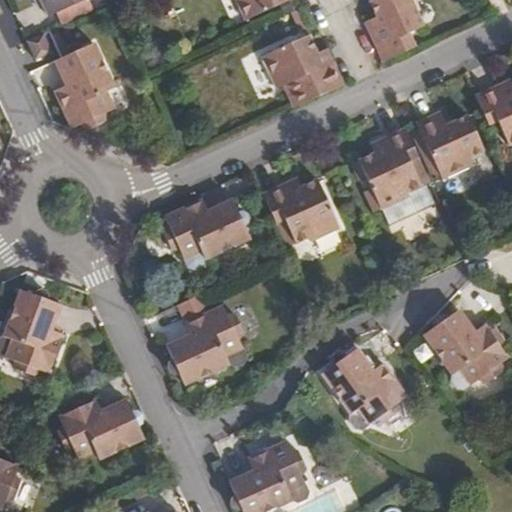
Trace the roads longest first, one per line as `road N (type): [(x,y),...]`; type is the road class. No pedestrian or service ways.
road 1 (residential): [(511,28),(121,212)]
road 2 (residential): [(190,448),(287,397),(331,345),(468,283)]
road 3 (residential): [(94,238),(190,448)]
road 4 (residential): [(0,32),(63,171)]
